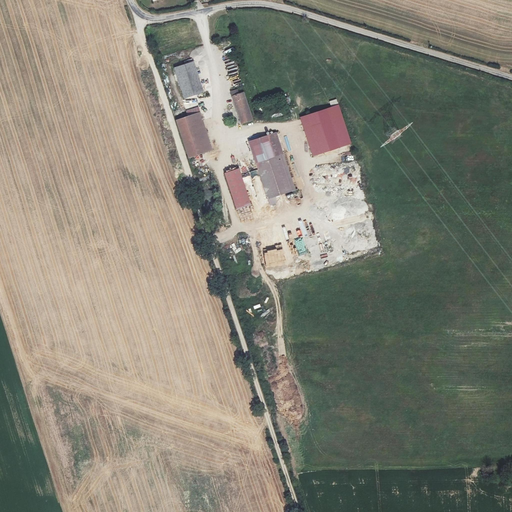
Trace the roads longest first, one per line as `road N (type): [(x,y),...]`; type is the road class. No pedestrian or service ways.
road 1 (track): [(298,511),(139,13)]
road 2 (unclassified): [(511,75),(286,7),(241,4),(148,18),(129,0)]
